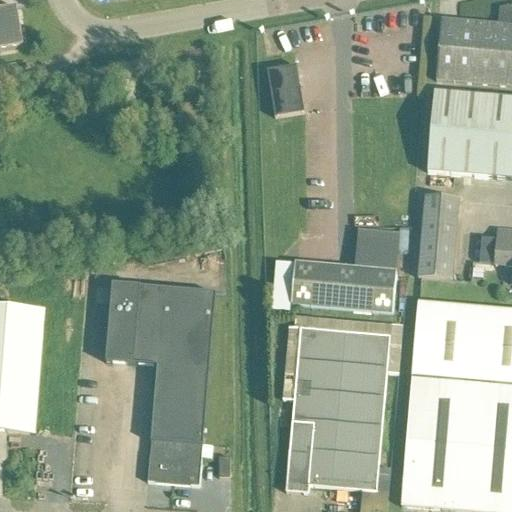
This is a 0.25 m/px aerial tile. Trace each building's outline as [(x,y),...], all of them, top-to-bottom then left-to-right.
[(0,53),(24,49),(18,10),(0,12),(0,53)] [(511,10),(502,12),(500,29),(511,30),(511,10)] [(511,30),(500,29),(444,23),(438,82),(511,90),(511,30)] [(276,120),(306,116),(298,68),(268,73),(276,120)] [(511,103),(436,96),(434,123),(429,176),(511,183),(511,103)] [(459,206),(426,204),(419,285),(451,288),(459,206)] [(499,236),(495,272),(511,273),(511,235),(499,234),(499,236)] [(495,266),(497,242),(481,240),(479,265),(495,266)] [(277,267),(272,316),(289,318),(294,269),(277,267)] [(393,317),(397,277),(295,268),(291,308),(393,317)] [(111,369),(159,372),(154,446),(151,446),(149,491),(200,495),(215,299),(117,292),(111,369)] [(511,385),(511,313),(420,306),(414,377),(511,385)] [(44,317),(0,313),(0,438),(34,441),(44,317)] [(310,493),(336,495),(362,497),(360,511),(388,511),(391,474),(383,473),(379,473),(383,405),(385,377),(399,378),(403,330),(389,329),(383,328),(349,325),(296,321),(294,336),(287,335),(283,404),(294,405),(290,454),(289,465),(287,496),(310,498),(310,493)] [(403,511),(511,511),(511,385),(414,377),(403,511)] [(219,486),(230,486),(228,465),(218,466),(219,486)]
